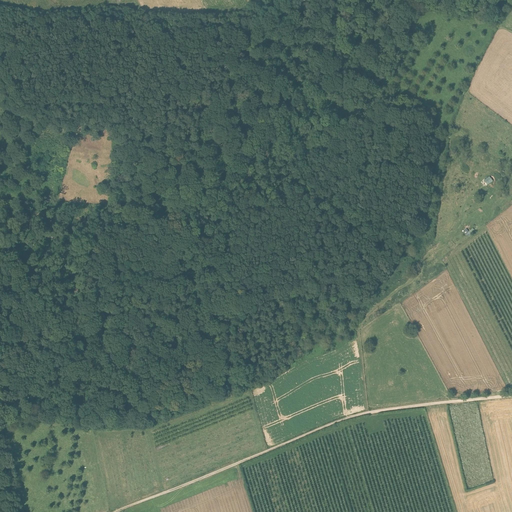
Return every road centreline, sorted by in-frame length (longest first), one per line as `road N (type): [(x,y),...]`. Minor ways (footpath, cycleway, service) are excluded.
road 1 (track): [(115,511),(345,418),(511,395)]
road 2 (track): [(0,31),(19,57),(19,100),(38,114),(89,125),(178,106),(204,87),(243,34)]
road 3 (track): [(0,222),(61,238),(132,234),(187,217),(282,158)]
road 4 (track): [(243,34),(173,38),(85,23),(6,31)]
road 5 (track): [(282,158),(311,122),(336,110),(343,60),(392,0)]
